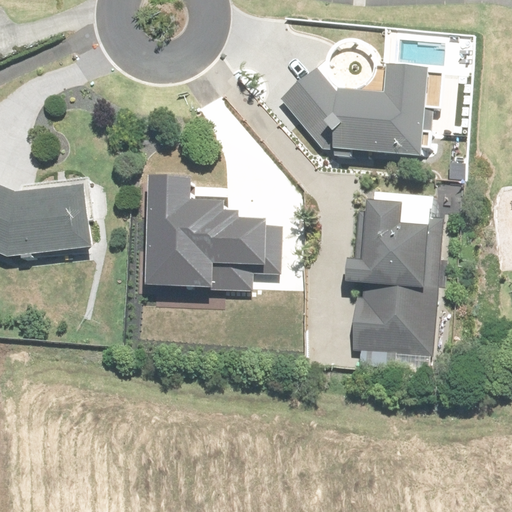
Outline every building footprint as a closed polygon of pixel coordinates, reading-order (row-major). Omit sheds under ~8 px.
[(340,96),(317,70),(270,109),(315,161),(336,143),(335,155),(433,160),(436,102),(438,74),(393,71),(391,99),(340,96)] [(471,120),(447,119),(446,142),(469,143),(471,120)] [(201,186),(162,184),(158,289),(225,292),(225,286),(257,288),(258,271),(275,272),(277,229),(250,228),(251,218),(231,218),(231,213),(200,211),(201,186)] [(0,264),(5,265),(88,257),(81,195),(12,202),(0,196),(0,264)] [(439,359),(447,232),(408,230),(410,213),(370,210),(367,266),(356,266),(354,290),(365,290),(361,354),(439,359)]
